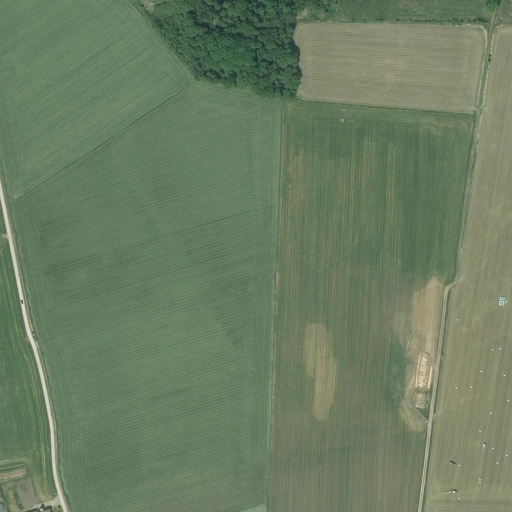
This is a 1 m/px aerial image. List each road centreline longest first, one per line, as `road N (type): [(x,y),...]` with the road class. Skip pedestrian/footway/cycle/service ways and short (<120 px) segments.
road 1 (track): [(418,511),(495,0)]
road 2 (unclassified): [(64,511),(0,190)]
